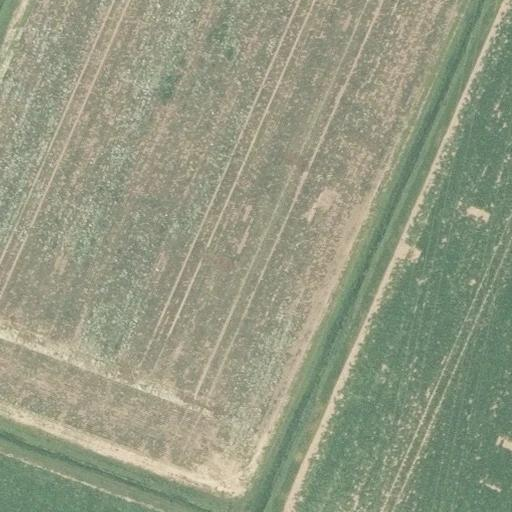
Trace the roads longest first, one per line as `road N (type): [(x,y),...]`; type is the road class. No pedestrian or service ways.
road 1 (track): [(496,0),(272,511)]
road 2 (track): [(0,450),(163,511)]
